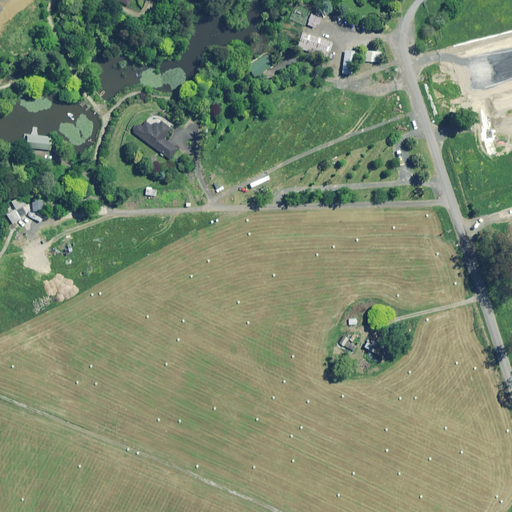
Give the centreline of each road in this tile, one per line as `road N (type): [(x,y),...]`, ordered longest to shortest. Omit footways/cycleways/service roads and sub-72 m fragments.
road 1 (primary): [(511,63),(381,101),(0,320)]
road 2 (track): [(406,58),(233,113),(214,144),(154,178),(74,208),(46,208)]
road 3 (unclassified): [(511,391),(403,34)]
road 4 (track): [(275,511),(0,395)]
